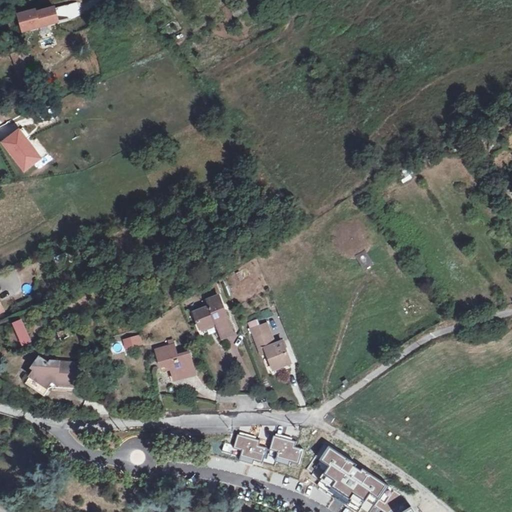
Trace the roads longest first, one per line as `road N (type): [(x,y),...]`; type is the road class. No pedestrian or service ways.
road 1 (unclassified): [(312,417),(100,424),(78,426),(63,439)]
road 2 (unclassified): [(312,417),(434,335),(511,311)]
road 3 (residential): [(153,463),(278,493),(319,511)]
road 4 (unclassified): [(451,511),(312,417)]
road 5 (track): [(328,405),(325,383),(337,345),(371,272)]
